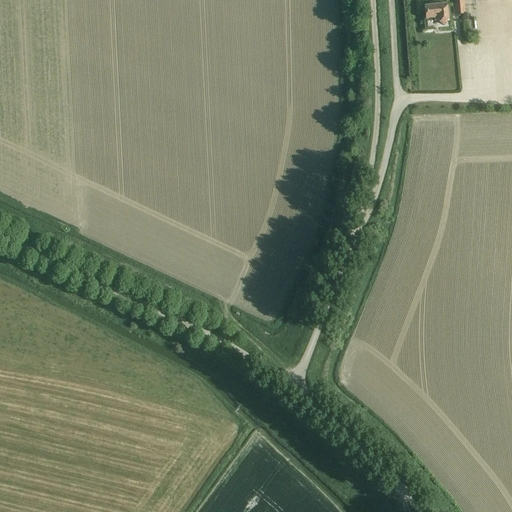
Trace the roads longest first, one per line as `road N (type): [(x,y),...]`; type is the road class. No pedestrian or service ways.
road 1 (unclassified): [(295,388),(230,348),(0,238)]
road 2 (unclassified): [(391,0),(403,100),(353,233)]
road 3 (unclassified): [(353,233),(377,116),(373,0)]
road 4 (unclassified): [(421,511),(295,388)]
road 5 (unclassified): [(295,388),(353,233)]
